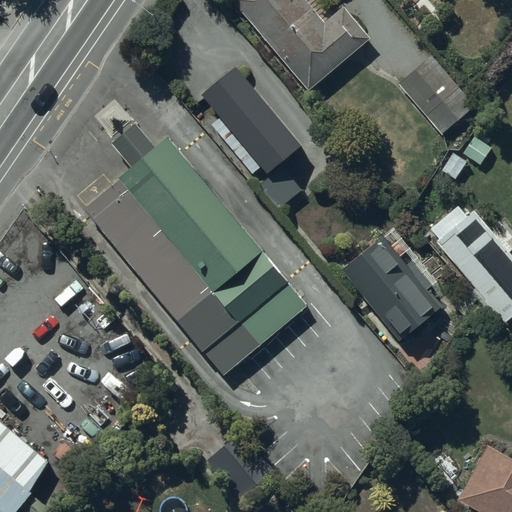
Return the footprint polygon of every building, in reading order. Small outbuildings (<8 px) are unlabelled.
[(312,0),(238,0),(316,88),(375,37),(347,5),(330,20),(312,0)] [(429,60),(401,85),(443,131),(470,106),(429,60)] [(306,150),(243,66),(206,95),(223,118),(216,123),(255,176),(269,166),(275,173),(306,150)] [(175,139),(89,207),(229,376),(313,305),(175,139)] [(442,239),(439,242),(509,319),(511,316),(511,249),(477,210),(471,216),(462,206),(434,231),(442,239)] [(442,282),(394,231),(349,274),(409,337),(444,304),(432,291),(442,282)] [(57,463),(0,416),(0,511),(24,511),(41,493),(57,463)] [(250,433),(214,461),(240,493),(275,465),(250,433)] [(511,511),(511,455),(492,445),(463,500),(485,511),(511,511)]
